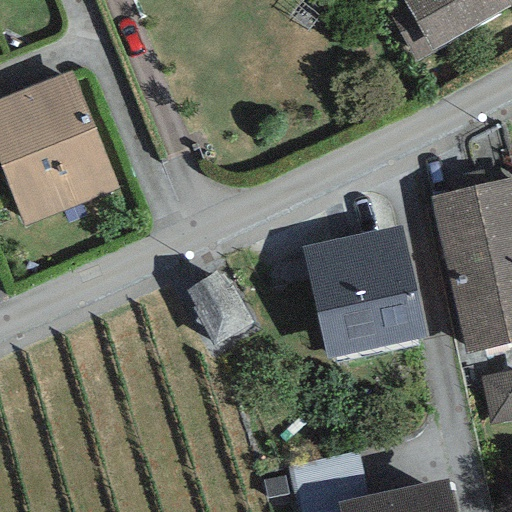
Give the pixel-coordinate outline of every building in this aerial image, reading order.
[(511,0),(394,0),(384,6),(414,60),(429,51),(511,6),(511,8),(511,0)] [(118,189),(70,71),(0,99),(0,170),(23,227),(118,189)] [(511,177),(430,196),(463,353),(511,342),(511,177)] [(401,225),(301,248),(326,360),(426,338),(401,225)] [(214,348),(269,325),(241,262),(187,285),(214,348)] [(511,370),(480,377),(489,423),(511,418),(511,370)] [(453,511),(446,479),(336,503),(337,511),(453,511)]
